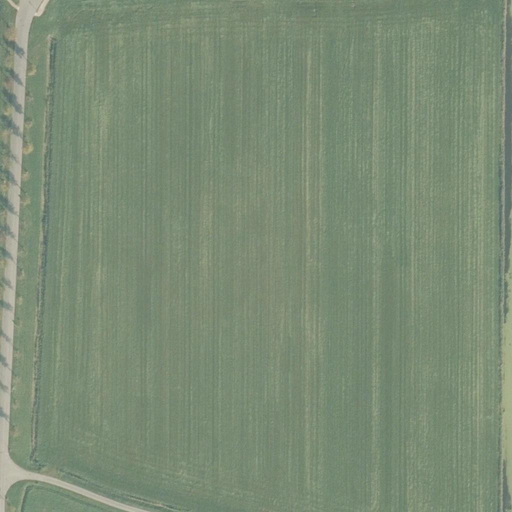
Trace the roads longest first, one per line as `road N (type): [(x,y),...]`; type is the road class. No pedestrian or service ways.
road 1 (tertiary): [(30,0),(22,25),(1,472)]
road 2 (residential): [(145,511),(1,472)]
